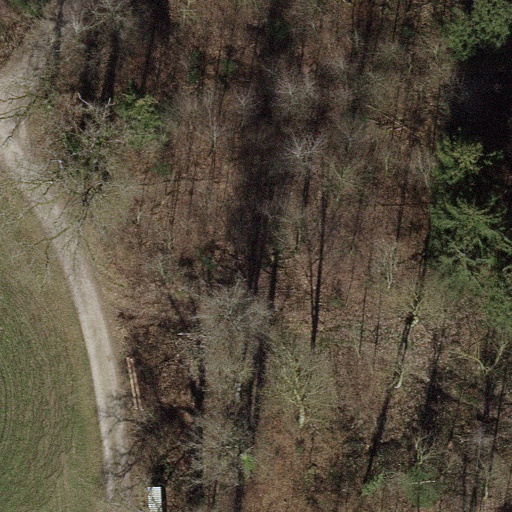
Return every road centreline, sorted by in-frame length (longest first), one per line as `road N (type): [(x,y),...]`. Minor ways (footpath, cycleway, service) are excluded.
road 1 (track): [(0,127),(108,333),(127,511)]
road 2 (track): [(71,0),(0,127)]
